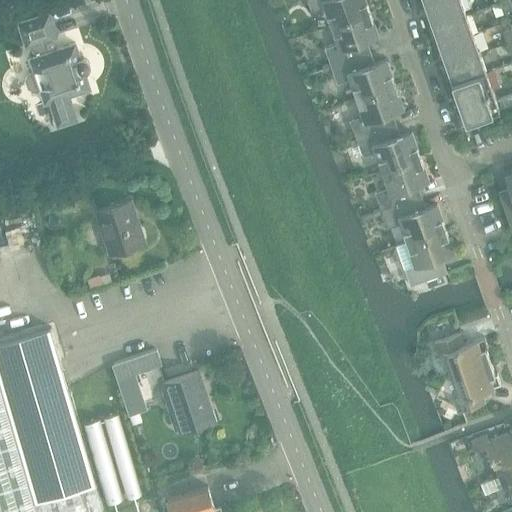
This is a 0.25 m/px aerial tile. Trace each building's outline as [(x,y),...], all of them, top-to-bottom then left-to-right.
[(325,6),(331,25),(369,11),(365,0),(307,0),(312,11),(325,6)] [(440,0),(425,6),(432,25),(466,13),(460,0),(440,0)] [(503,12),(511,9),(508,0),(502,0),(499,1),(503,12)] [(34,71),(30,72),(27,76),(26,81),(28,86),(32,90),(37,91),(41,90),(45,104),(50,102),(58,126),(78,119),(70,96),(91,89),(76,41),(56,48),(53,39),(58,37),(49,11),(18,22),(26,47),(32,45),(36,56),(30,58),(34,71)] [(324,47),(331,65),(363,54),(359,42),(378,36),(369,11),(331,25),(337,43),(324,47)] [(432,25),(438,44),(472,32),(466,13),(432,25)] [(502,31),(506,42),(511,39),(511,31),(511,28),(502,31)] [(438,44),(445,63),(479,52),(472,32),(438,44)] [(445,63),(451,82),(486,70),(479,52),(445,63)] [(350,78),(356,97),(395,83),(386,59),(367,66),(363,54),(331,65),(337,83),(350,78)] [(466,122),(500,110),(486,70),(451,82),(466,122)] [(350,120),(356,138),(388,126),(384,114),(403,108),(395,83),(356,97),(362,115),(350,120)] [(375,151),(382,169),(420,156),(411,131),(392,138),(388,126),(356,138),(362,155),(375,151)] [(375,192),(381,210),(413,198),(409,187),(428,180),(420,156),(382,169),(388,187),(375,192)] [(511,172),(505,175),(511,194),(500,198),(511,231),(511,230),(511,172)] [(400,223),(407,241),(445,228),(437,203),(417,210),(413,198),(381,210),(387,227),(400,223)] [(110,252),(144,241),(130,199),(96,211),(110,252)] [(454,252),(445,228),(407,241),(396,245),(410,284),(434,276),(442,273),(436,258),(454,252)] [(109,272),(100,275),(102,283),(112,280),(109,272)] [(442,273),(434,276),(436,283),(445,281),(442,273)] [(100,274),(87,278),(90,288),(102,284),(102,283),(100,275),(100,274)] [(104,511),(95,482),(96,482),(51,325),(0,340),(0,382),(37,511),(104,511)] [(443,352),(451,374),(490,360),(485,347),(488,346),(484,336),(464,343),(460,332),(433,341),(438,354),(443,352)] [(156,350),(113,364),(129,414),(139,411),(147,409),(135,372),(158,364),(161,363),(156,350)] [(495,374),(490,360),(451,374),(459,396),(453,398),(458,410),(484,401),(480,389),(500,382),(497,373),(495,374)] [(180,429),(214,417),(199,370),(164,382),(180,429)] [(0,511),(37,511),(0,382),(0,511)] [(487,445),(499,475),(511,469),(511,429),(491,438),(489,434),(473,440),(477,449),(487,445)] [(508,483),(511,491),(511,469),(499,475),(481,482),(485,493),(508,483)] [(207,486),(167,498),(171,511),(204,511),(214,509),(214,508),(207,486)]
